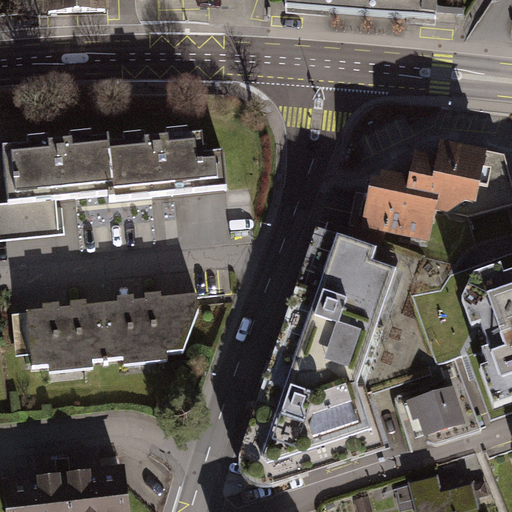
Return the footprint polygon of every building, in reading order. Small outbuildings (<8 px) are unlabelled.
[(45,0),(46,13),(110,11),(109,0),(45,0)] [(434,0),(276,0),(278,7),(423,21),(434,0)] [(110,205),(224,194),(221,158),(202,160),(199,138),(104,148),(109,200),(110,205)] [(7,210),(109,200),(104,148),(103,141),(1,151),(7,210)] [(406,153),(403,175),(377,171),(349,193),(343,230),(411,240),(416,210),(455,217),(507,203),(492,152),(433,141),(430,157),(406,153)] [(378,257),(338,244),(294,373),(358,395),(398,279),(373,271),(378,257)] [(511,259),(437,287),(482,417),(511,407),(511,259)] [(196,315),(194,299),(109,308),(115,363),(181,356),(196,315)] [(115,363),(109,308),(25,318),(31,372),(115,363)] [(369,437),(358,395),(294,373),(262,467),(270,474),(369,437)] [(454,387),(407,403),(413,423),(418,422),(423,437),(468,425),(454,387)] [(125,511),(120,469),(2,483),(5,511),(125,511)] [(478,511),(480,511),(475,487),(442,496),(439,479),(395,489),(399,506),(417,503),(419,511),(478,511)]
